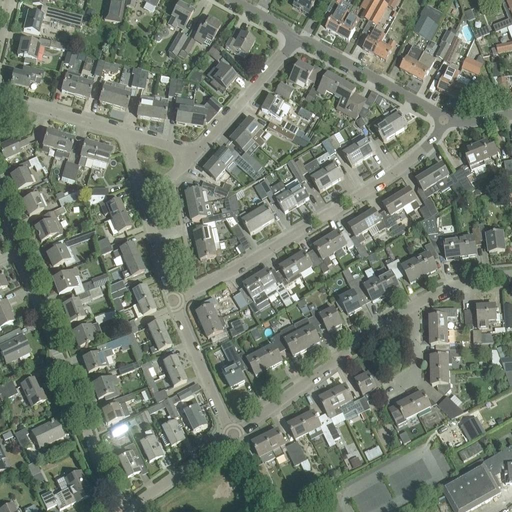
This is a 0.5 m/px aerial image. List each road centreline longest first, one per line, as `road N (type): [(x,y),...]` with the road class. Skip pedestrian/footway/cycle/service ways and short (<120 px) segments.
road 1 (residential): [(117,511),(0,199)]
road 2 (residential): [(172,301),(388,176),(428,145),(444,118)]
road 3 (residential): [(231,435),(409,308)]
road 4 (unclassified): [(444,118),(312,43),(293,41)]
road 5 (residential): [(191,157),(293,41)]
road 6 (residential): [(231,435),(172,301)]
road 7 (residential): [(125,511),(231,435)]
road 8 (residential): [(125,133),(0,96)]
